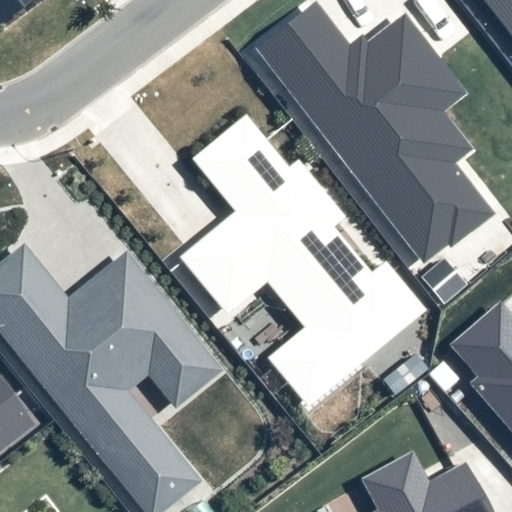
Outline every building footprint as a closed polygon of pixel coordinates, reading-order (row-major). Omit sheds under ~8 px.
[(0,0),(0,24),(32,0),(0,0)] [(511,0),(475,0),(511,48),(511,0)] [(403,15),(364,45),(359,39),(348,47),(313,3),(253,49),(423,265),(446,247),(449,252),(497,215),(458,165),(473,153),(443,115),(467,97),(403,15)] [(384,264),(370,276),(332,229),(344,218),(297,162),(285,172),(243,122),(193,164),(234,214),(182,257),(230,315),(265,285),(303,331),(267,360),(306,407),(423,311),(384,264)] [(127,393),(147,376),(175,409),(221,372),(125,254),(68,300),(24,246),(0,265),(0,335),(144,511),(165,511),(201,483),(127,393)] [(511,319),(498,304),(449,346),(477,378),(469,386),(511,434),(511,319)] [(0,452),(36,425),(0,379),(0,452)] [(488,511),(465,468),(430,486),(412,453),(358,481),(374,511),(488,511)]
